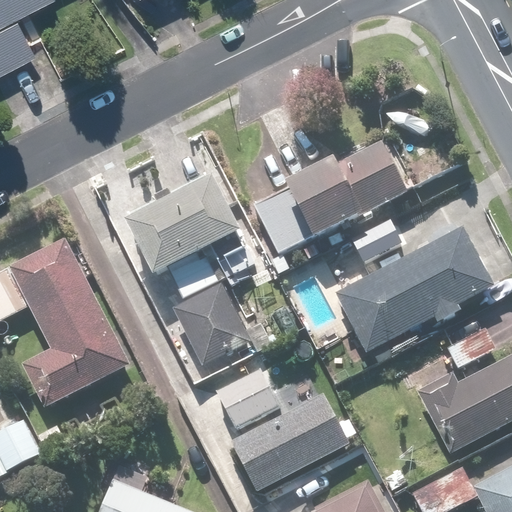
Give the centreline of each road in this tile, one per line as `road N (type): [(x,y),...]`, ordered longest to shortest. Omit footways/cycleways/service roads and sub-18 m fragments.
road 1 (unknown): [(46,148),(248,511)]
road 2 (residential): [(371,0),(224,73),(169,85)]
road 3 (residential): [(169,85),(0,172)]
road 4 (residential): [(169,85),(209,49),(313,0)]
